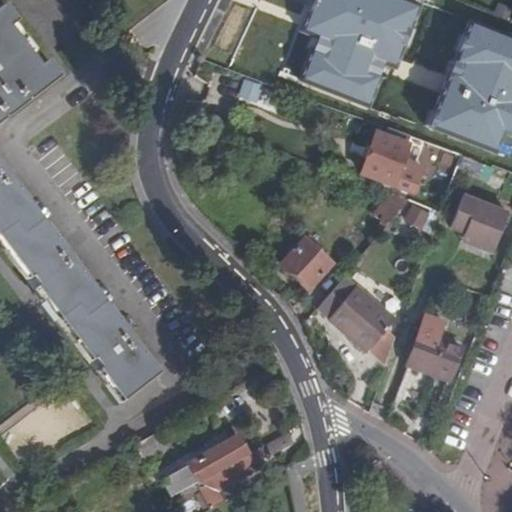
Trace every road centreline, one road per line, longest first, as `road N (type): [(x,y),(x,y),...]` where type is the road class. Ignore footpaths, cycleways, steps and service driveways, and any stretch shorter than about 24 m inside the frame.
road 1 (tertiary): [(318,404),(286,335),(189,241),(153,186),(155,107),(202,0)]
road 2 (residential): [(456,505),(401,454),(318,404)]
road 3 (residential): [(511,357),(456,505)]
